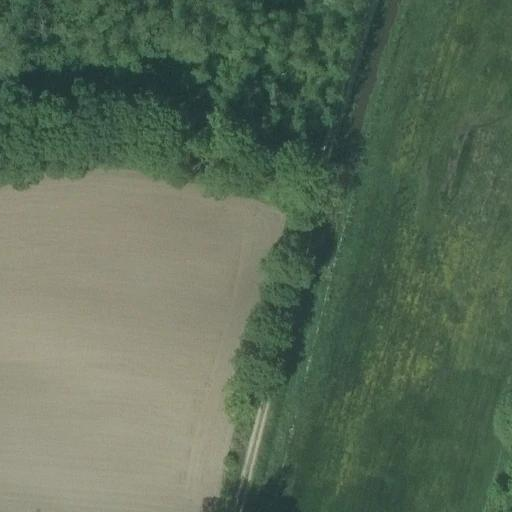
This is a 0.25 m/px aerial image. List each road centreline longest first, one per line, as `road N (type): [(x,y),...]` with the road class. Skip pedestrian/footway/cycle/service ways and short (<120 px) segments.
road 1 (track): [(228,511),(366,0)]
road 2 (track): [(319,158),(165,112),(78,102),(0,111)]
